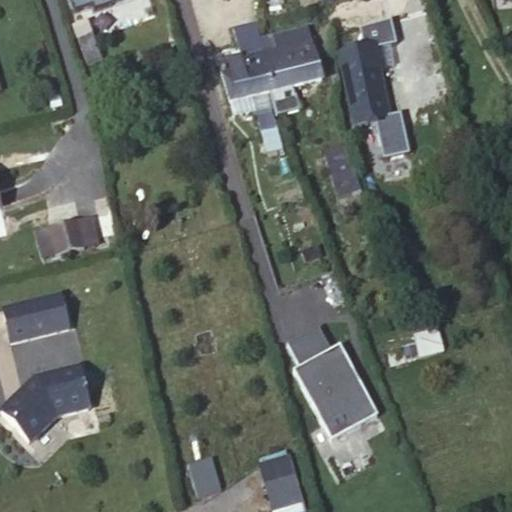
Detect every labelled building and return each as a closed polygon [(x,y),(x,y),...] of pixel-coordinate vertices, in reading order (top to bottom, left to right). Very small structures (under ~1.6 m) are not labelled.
[(414,33),(420,51),(433,48),(426,29),(414,33)] [(311,43),(264,54),(268,70),(264,71),(269,94),(322,81),(311,43)] [(433,48),(420,51),(421,55),(432,96),(448,91),(436,47),(433,48)] [(394,68),(390,48),(342,59),(355,123),(378,118),(368,73),(394,68)] [(264,54),(262,55),(256,56),(255,50),(240,53),(242,60),(218,67),(230,105),(266,95),(269,94),(264,71),(268,70),(264,54)] [(255,110),(257,118),(271,114),(266,95),(230,105),(233,115),(255,110)] [(271,114),(257,118),(266,154),(281,151),(271,114)] [(236,213),(239,212),(252,207),(242,176),(230,128),(214,132),(224,180),(236,213)] [(347,224),(367,217),(345,149),(325,155),(347,224)] [(239,212),(251,254),(265,250),(262,240),(252,207),(239,212)] [(373,236),(367,217),(347,224),(353,242),(373,236)] [(77,223),(48,231),(54,257),(84,250),(77,223)] [(265,250),(251,254),(264,293),(289,284),(273,237),(262,240),(265,250)] [(371,262),(384,259),(381,248),(368,252),(371,262)] [(7,310),(15,344),(73,329),(64,295),(7,310)] [(283,344),(331,438),(378,414),(341,342),(331,347),(319,325),(283,344)] [(415,333),(420,357),(445,351),(440,327),(415,333)] [(386,346),(389,365),(419,360),(415,341),(386,346)] [(45,378),(4,418),(35,447),(64,417),(93,409),(82,368),(45,378)] [(272,511),(304,511),(306,511),(291,454),(259,463),(272,511)] [(199,499),(222,492),(211,458),(189,465),(199,499)]
